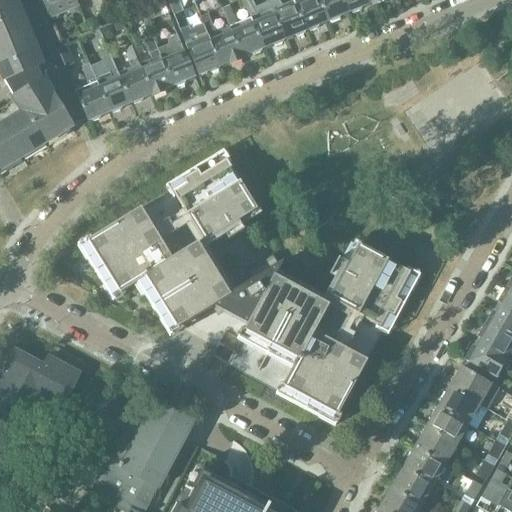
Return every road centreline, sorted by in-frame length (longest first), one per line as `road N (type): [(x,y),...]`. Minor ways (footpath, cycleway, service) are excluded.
road 1 (residential): [(4,287),(56,215),(131,152),(479,0)]
road 2 (residential): [(354,478),(4,287)]
road 3 (residential): [(354,478),(511,202)]
